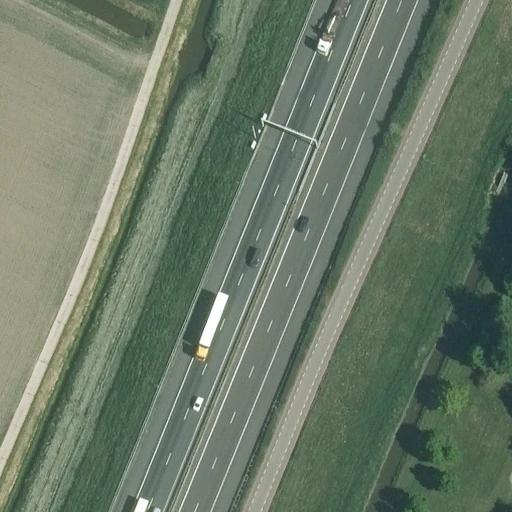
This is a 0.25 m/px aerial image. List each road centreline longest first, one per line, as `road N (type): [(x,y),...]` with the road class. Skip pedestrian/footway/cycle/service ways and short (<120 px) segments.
road 1 (tertiary): [(254,511),(477,0)]
road 2 (motorway): [(195,511),(402,0)]
road 3 (motorway): [(353,0),(147,511)]
